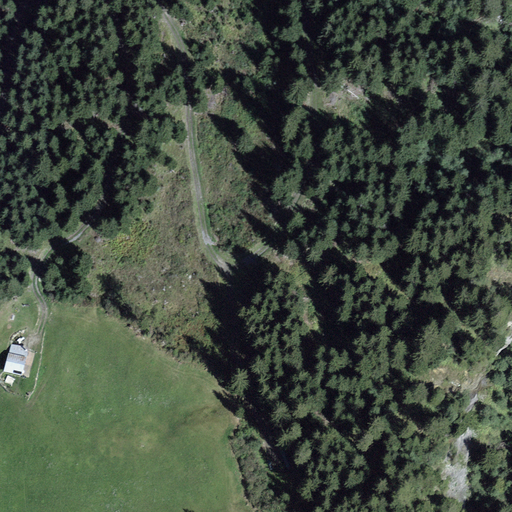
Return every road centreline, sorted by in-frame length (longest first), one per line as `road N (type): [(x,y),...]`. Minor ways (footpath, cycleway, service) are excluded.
road 1 (track): [(154,0),(182,44),(206,248),(226,270),(244,360),(301,505)]
road 2 (track): [(96,0),(129,61),(130,105),(104,200),(33,271),(36,328)]
road 3 (track): [(301,0),(315,87),(315,156),(280,235),(226,270)]
road 4 (track): [(0,105),(18,14),(27,1),(68,0)]
